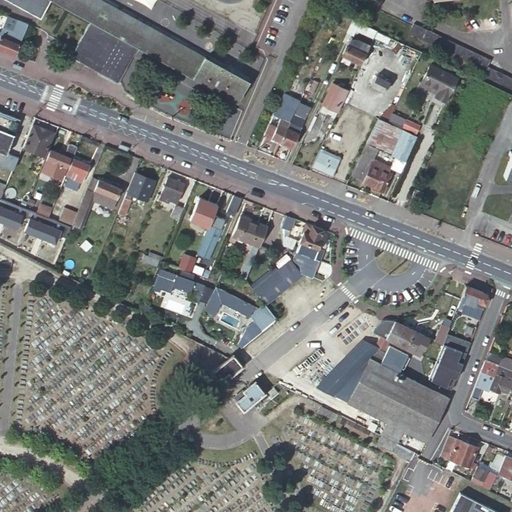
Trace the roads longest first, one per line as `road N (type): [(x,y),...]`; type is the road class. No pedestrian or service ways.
road 1 (secondary): [(0,74),(507,274)]
road 2 (unclassified): [(507,274),(453,406),(463,424),(511,442)]
